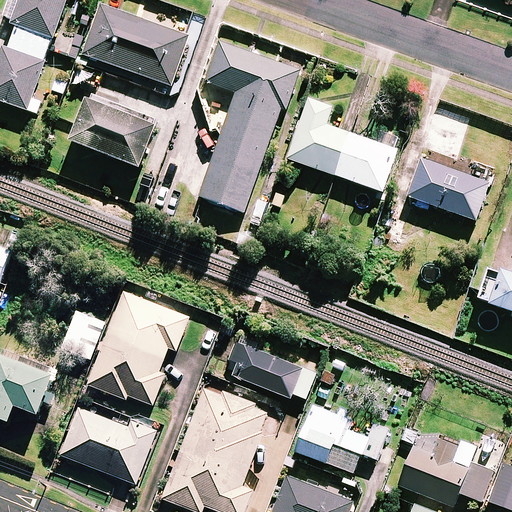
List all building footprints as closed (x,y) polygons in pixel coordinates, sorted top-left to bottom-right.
[(67,0),(21,0),(14,22),(18,23),(9,50),(4,48),(0,58),(0,102),(38,115),(42,103),(33,100),(67,0)] [(190,39),(102,6),(84,55),(172,88),(190,39)] [(301,73),(222,44),(207,84),(237,94),(200,197),(245,214),(283,110),(287,112),(301,73)] [(335,176),(351,136),(327,126),(334,109),(310,99),(287,157),(335,176)] [(157,129),(89,102),(73,144),(141,170),(157,129)] [(351,136),(335,176),(383,195),(399,155),(351,136)] [(490,185),(422,161),(408,198),(476,222),(490,185)] [(411,206),(391,200),(377,251),(397,256),(411,206)] [(0,285),(13,254),(0,249),(0,285)] [(511,313),(511,276),(501,273),(499,279),(492,277),(483,304),(511,313)] [(190,319),(125,294),(89,386),(128,401),(129,397),(154,407),(166,376),(160,373),(169,349),(177,352),(190,319)] [(106,323),(77,313),(63,351),(91,361),(106,323)] [(239,344),(227,374),(294,401),(295,398),(306,402),(317,376),(239,344)] [(55,377),(2,355),(0,360),(0,419),(10,424),(17,408),(39,417),(55,377)] [(262,431),(267,415),(256,411),(258,405),(224,392),(222,398),(205,392),(165,501),(194,511),(203,511),(205,507),(217,511),(245,511),(254,489),(244,485),(264,432),(262,431)] [(352,422),(314,407),(296,453),(355,475),(362,455),(377,461),(389,430),(375,424),(369,439),(349,431),(352,422)] [(137,485),(158,431),(119,416),(116,422),(80,408),(62,457),(137,485)] [(474,454),(422,433),(400,487),(454,508),(460,494),(482,503),(493,473),(470,464),(474,454)] [(511,468),(504,465),(490,503),(511,511),(511,468)] [(351,511),(355,504),(289,477),(274,511),(351,511)]
